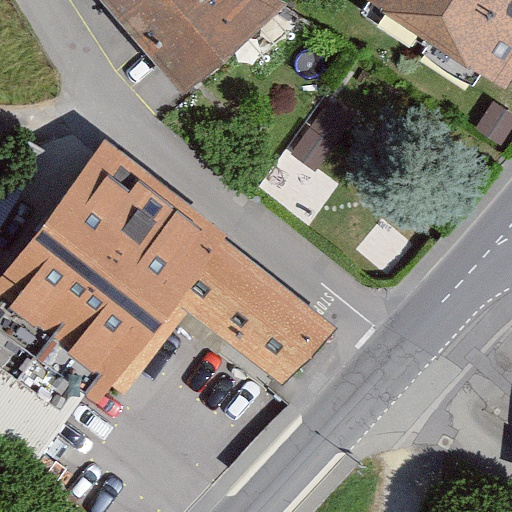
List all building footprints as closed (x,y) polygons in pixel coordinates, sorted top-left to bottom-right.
[(103,0),(185,95),(288,4),(280,0),(103,0)] [(511,0),(370,0),(505,86),(511,74),(511,0)] [(476,128),(502,144),(511,128),(511,112),(494,101),(476,128)] [(318,116),(295,152),(323,169),(345,133),(318,116)] [(103,142),(0,275),(0,326),(98,403),(177,301),(226,238),(103,142)] [(338,327),(226,238),(177,301),(281,382),(338,327)]
